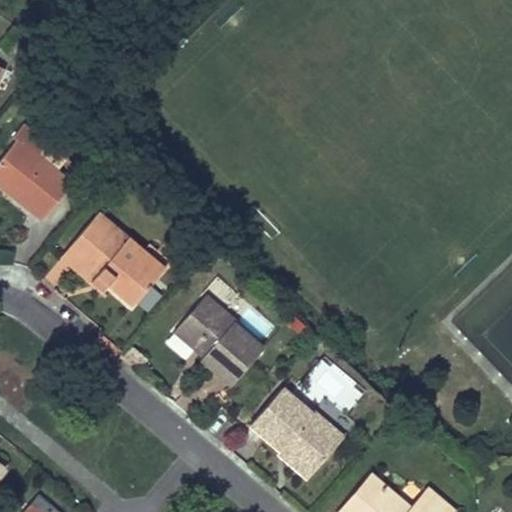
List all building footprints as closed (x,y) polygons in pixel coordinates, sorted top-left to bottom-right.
[(72,184),(38,156),(48,144),(24,124),(23,124),(13,137),(16,140),(0,159),(0,175),(17,189),(18,186),(21,188),(14,196),(42,219),(72,184)] [(17,189),(0,175),(0,184),(14,196),(21,188),(18,186),(17,189)] [(163,267),(97,212),(67,247),(97,273),(94,275),(106,285),(131,306),(163,267)] [(97,273),(67,247),(60,256),(102,290),(106,285),(94,275),(97,273)] [(234,320),(204,295),(173,331),(194,348),(198,345),(206,352),(203,356),(200,359),(230,384),(262,347),(233,322),(234,320)] [(206,352),(198,345),(194,348),(203,356),(206,352)] [(311,412),(282,387),(250,424),(279,449),(280,450),(286,443),(294,450),(291,454),(312,472),(343,436),(313,410),(311,412)] [(294,450),(286,443),(280,450),(279,449),(277,452),(307,478),(312,472),(291,454),(294,450)] [(371,475),(339,511),(449,511),(452,510),(428,489),(420,499),(419,498),(411,509),(371,475)] [(50,511),(34,498),(22,511),(50,511)]
